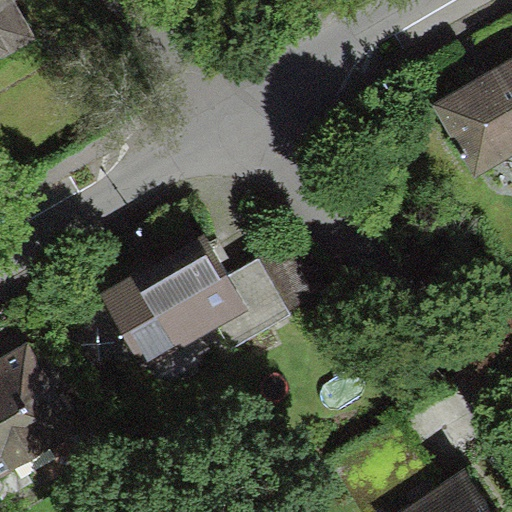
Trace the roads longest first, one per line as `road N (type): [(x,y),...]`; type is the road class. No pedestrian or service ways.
road 1 (residential): [(511,417),(227,131)]
road 2 (residential): [(227,131),(0,259)]
road 3 (residential): [(441,0),(227,131)]
road 4 (residential): [(227,131),(116,0)]
